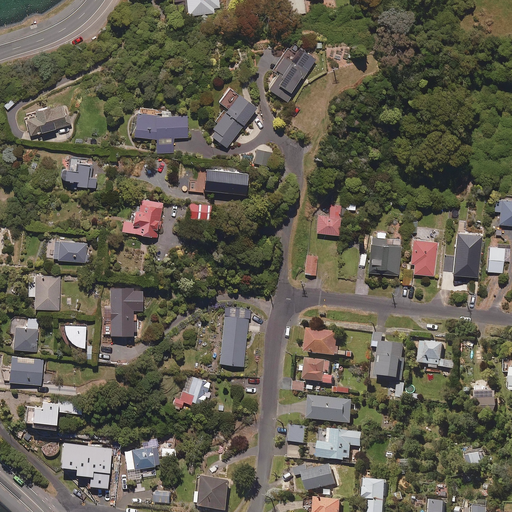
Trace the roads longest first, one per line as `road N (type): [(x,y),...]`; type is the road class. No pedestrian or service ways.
road 1 (residential): [(281,292),(511,319)]
road 2 (residential): [(281,292),(256,511)]
